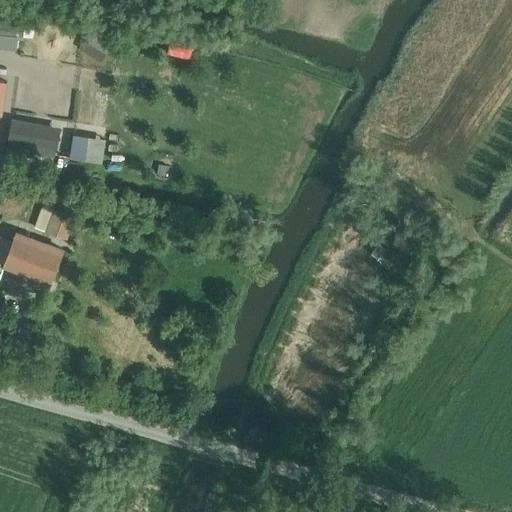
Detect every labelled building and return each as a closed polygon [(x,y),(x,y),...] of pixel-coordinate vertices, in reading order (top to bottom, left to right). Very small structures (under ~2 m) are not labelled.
[(0,23),(0,49),(16,51),(17,37),(34,39),(35,26),(0,23)] [(0,114),(3,115),(8,84),(0,82),(0,114)] [(10,140),(8,149),(55,159),(57,148),(57,149),(61,129),(12,119),(8,139),(10,140)] [(73,135),(70,159),(102,164),(106,140),(104,140),(73,135)] [(42,205),(33,228),(67,241),(76,218),(42,205)] [(0,236),(0,262),(4,264),(3,267),(51,286),(65,250),(17,232),(13,241),(0,236)] [(382,240),(365,260),(384,279),(390,273),(398,280),(419,254),(405,242),(396,253),(382,240)]
